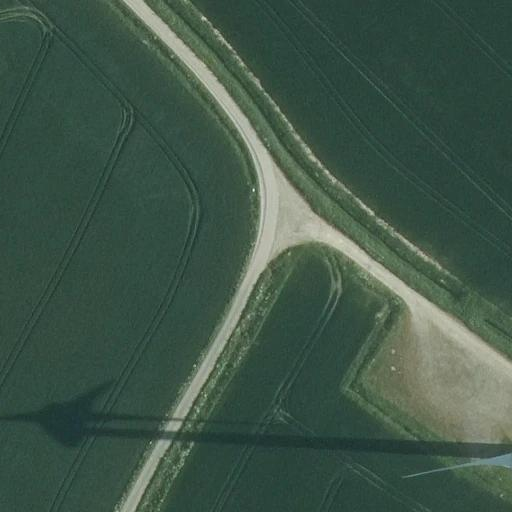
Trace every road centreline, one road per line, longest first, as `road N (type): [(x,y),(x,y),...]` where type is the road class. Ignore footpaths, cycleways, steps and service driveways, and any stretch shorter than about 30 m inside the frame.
road 1 (unclassified): [(127,511),(255,282),(269,195),(258,155),(234,119),(132,0)]
road 2 (track): [(267,238),(319,234),(511,375)]
